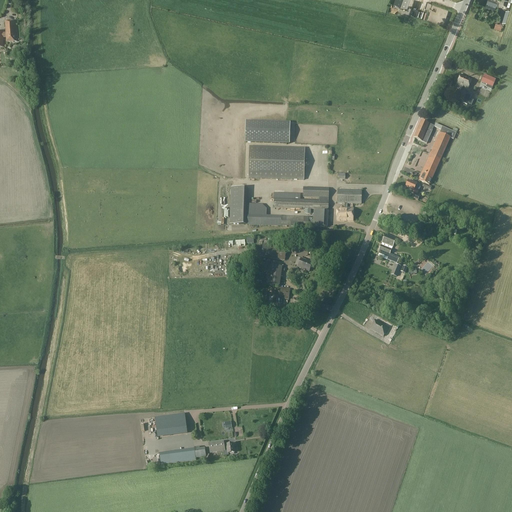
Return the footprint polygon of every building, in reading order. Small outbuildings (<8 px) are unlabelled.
[(410,0),(395,0),(394,4),(407,9),(410,0)] [(497,2),(492,0),(487,0),(485,6),(494,9),(495,6),(498,7),(499,3),(497,2)] [(502,9),(498,20),(505,22),(509,11),(502,9)] [(17,38),(16,21),(5,22),(5,33),(5,38),(17,38)] [(449,81),(442,74),(437,78),(445,85),(449,81)] [(461,86),(462,87),(468,89),(472,80),(461,75),(457,84),(461,86)] [(484,75),(481,82),(492,87),(495,80),(484,75)] [(459,91),(458,90),(455,97),(463,100),(463,101),(466,94),(459,90),(459,91)] [(463,101),(463,100),(462,103),(467,105),(467,104),(470,99),(471,96),(466,94),(463,101)] [(245,142),(289,144),(290,123),(246,121),(245,142)] [(429,124),(421,121),(414,139),(426,144),(434,126),(429,124)] [(441,130),(440,133),(419,181),(429,185),(450,138),(453,140),(456,133),(435,124),(434,127),(441,130)] [(249,146),(248,178),(303,180),(305,148),(249,146)] [(421,187),(417,185),(417,184),(411,181),(410,182),(408,181),(406,187),(413,191),(413,192),(418,194),(421,187)] [(231,187),(229,224),(281,226),(281,227),(308,227),(308,217),(265,216),(266,205),(247,204),(247,187),(231,187)] [(303,188),(303,194),(303,198),(310,198),(320,198),(329,198),(329,189),(303,188)] [(337,204),(345,204),(347,204),(358,204),(362,204),(362,191),(337,190),(337,204)] [(310,200),(274,199),(274,208),(328,210),(329,201),(329,198),(320,198),(320,201),(310,200)] [(344,208),(337,208),(337,221),(353,221),(353,208),(347,208),(347,204),(345,204),(344,208)] [(313,211),(313,226),(327,226),(327,211),(313,211)] [(379,251),(380,251),(379,254),(388,258),(387,260),(397,264),(400,258),(390,254),(396,239),(386,235),(379,251)] [(263,245),(261,258),(285,261),(286,248),(263,245)] [(292,247),(292,251),(291,251),(295,254),(300,252),(301,248),(296,245),(292,247)] [(309,272),(313,263),(301,259),(297,267),(309,272)] [(274,299),(289,300),(290,289),(276,287),(274,299)] [(305,307),(306,300),(294,298),(293,305),(305,307)] [(375,320),(370,329),(383,337),(388,327),(375,320)] [(185,414),(155,418),(158,438),(188,434),(185,414)] [(225,451),(224,446),(224,442),(209,444),(210,453),(217,452),(224,451),(225,451)] [(225,451),(224,451),(224,455),(228,455),(228,454),(235,453),(233,444),(226,445),(224,446),(225,451)] [(200,449),(200,447),(194,447),(195,458),(206,457),(205,448),(200,449)]
